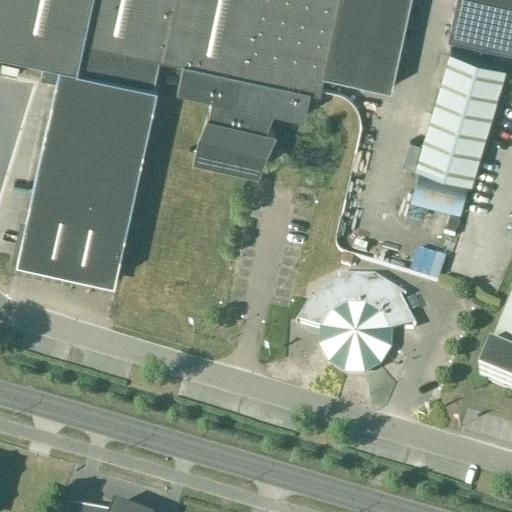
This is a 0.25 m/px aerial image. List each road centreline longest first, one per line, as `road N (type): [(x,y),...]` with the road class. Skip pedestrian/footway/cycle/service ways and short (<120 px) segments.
road 1 (unclassified): [(511,465),(0,310)]
road 2 (secondary): [(398,511),(0,395)]
